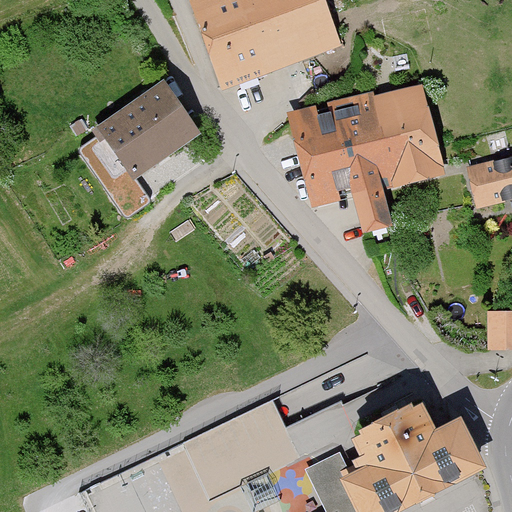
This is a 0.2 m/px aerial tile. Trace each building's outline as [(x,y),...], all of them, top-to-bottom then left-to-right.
[(322,0),(199,0),(190,4),(221,93),(341,50),(322,0)] [(198,139),(161,86),(91,135),(94,140),(85,146),(116,191),(129,182),(132,185),(198,139)] [(393,230),(384,194),(444,180),(423,90),(289,121),(311,213),(354,203),(362,238),(393,230)] [(511,160),(468,172),(479,211),(511,201),(511,160)] [(147,206),(134,187),(113,201),(127,220),(147,206)] [(511,310),(493,310),(493,346),(511,345),(511,310)] [(350,511),(410,511),(484,473),(458,423),(434,435),(420,409),(410,414),(408,409),(355,437),(357,441),(348,445),(357,463),(349,467),(354,476),(336,486),(350,511)]
